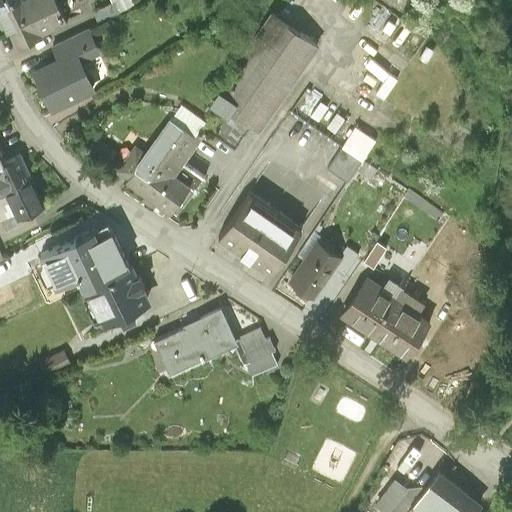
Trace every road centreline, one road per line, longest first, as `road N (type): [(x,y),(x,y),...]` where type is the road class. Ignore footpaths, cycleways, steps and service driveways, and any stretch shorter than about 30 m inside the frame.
road 1 (residential): [(511,473),(80,178),(27,125),(0,70)]
road 2 (track): [(350,511),(411,399)]
